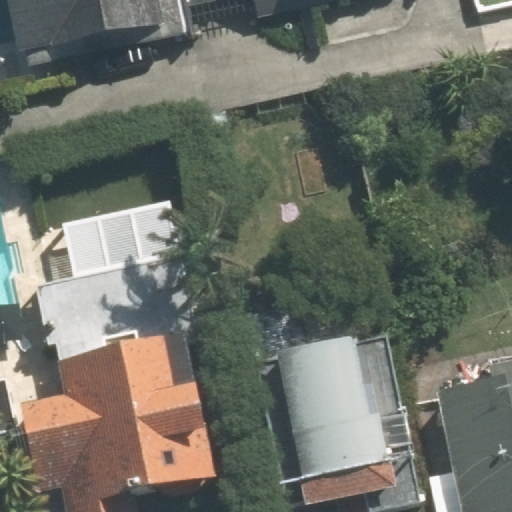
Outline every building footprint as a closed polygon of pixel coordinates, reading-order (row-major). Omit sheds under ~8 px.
[(9,0),(23,69),(186,37),(178,0),(9,0)] [(195,0),(198,11),(246,0),(254,0),(260,21),(348,0),(195,0)] [(76,281),(42,287),(64,398),(21,407),(38,494),(65,489),(69,511),(141,511),(138,496),(217,481),(163,208),(65,227),(76,281)] [(291,310),(240,319),(279,511),(298,511),(326,507),(326,511),(397,511),(412,509),(377,341),(302,357),(291,310)] [(511,511),(511,367),(478,374),(481,392),(429,401),(450,511),(511,511)]
